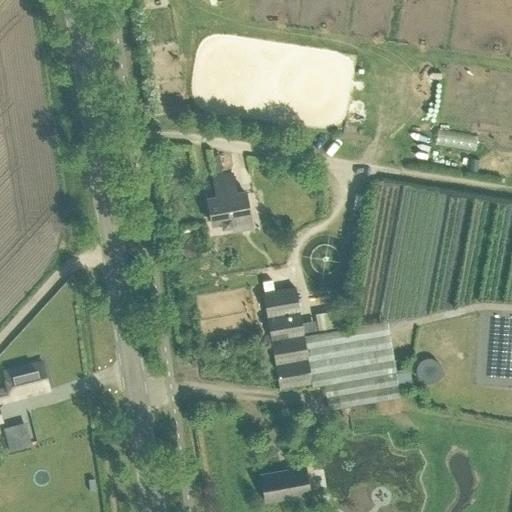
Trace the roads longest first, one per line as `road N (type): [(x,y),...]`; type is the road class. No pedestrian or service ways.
road 1 (tertiary): [(152,511),(75,0)]
road 2 (track): [(112,255),(60,271),(0,338)]
